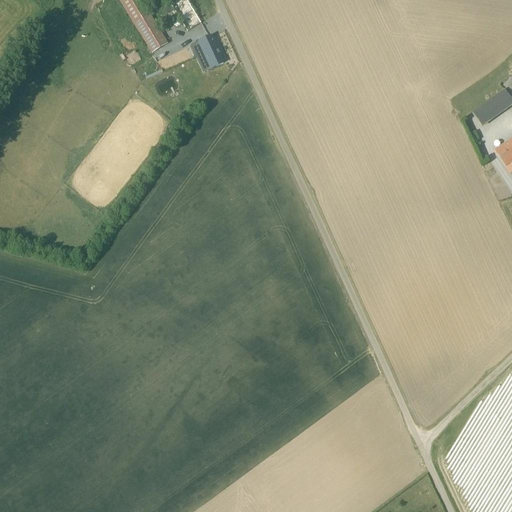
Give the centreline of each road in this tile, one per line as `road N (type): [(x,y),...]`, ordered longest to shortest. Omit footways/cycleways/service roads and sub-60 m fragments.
road 1 (unclassified): [(420,446),(216,0)]
road 2 (unclassified): [(420,446),(511,359)]
